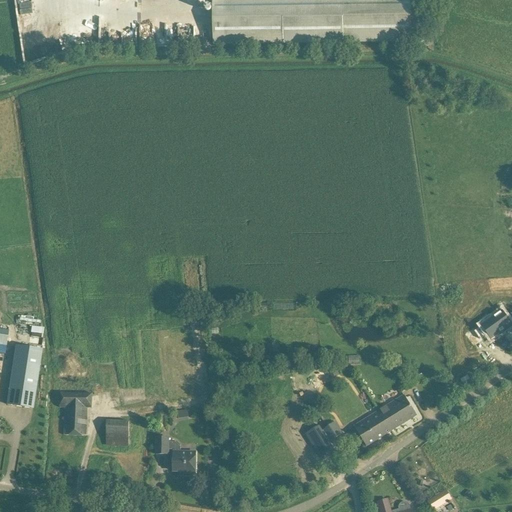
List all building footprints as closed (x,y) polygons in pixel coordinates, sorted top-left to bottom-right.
[(212,0),(213,44),(411,42),(410,0),(212,0)] [(209,44),(209,34),(194,35),(194,44),(209,44)] [(177,255),(149,259),(168,400),(193,397),(177,281),(169,283),(167,273),(180,271),(177,255)] [(139,266),(104,271),(121,407),(156,403),(139,266)] [(42,314),(29,315),(30,340),(47,340),(47,330),(43,330),(42,314)] [(511,328),(509,323),(474,342),(482,355),(493,348),(495,351),(508,343),(510,346),(511,344),(511,328)] [(15,346),(7,405),(33,408),(41,350),(15,346)] [(336,365),(326,369),(327,370),(330,379),(339,375),(336,365)] [(418,377),(416,374),(402,382),(407,391),(425,380),(422,375),(418,377)] [(86,436),(88,408),(92,408),(92,394),(61,393),(60,407),(65,408),(64,435),(86,436)] [(387,405),(379,410),(392,431),(417,416),(412,407),(405,397),(404,395),(387,405)] [(379,410),(354,425),(362,438),(367,446),(392,431),(379,410)] [(129,446),(129,436),(130,423),(107,421),(106,445),(129,446)] [(331,441),(342,433),(335,423),(324,431),(331,441)] [(319,424),(308,431),(323,452),(334,445),(331,441),(324,431),(319,424)] [(157,438),(156,445),(156,455),(168,455),(168,450),(173,450),(173,471),(180,472),(180,473),(182,473),(182,475),(196,475),(196,465),(196,452),(180,452),(180,445),(177,442),(169,442),(169,438),(157,438)] [(433,511),(452,500),(446,490),(427,502),(433,511)] [(399,511),(390,511),(387,500),(378,502),(380,511),(411,511),(410,508),(409,506),(407,504),(405,504),(402,505),(401,506),(400,509),(400,511),(399,511)]
